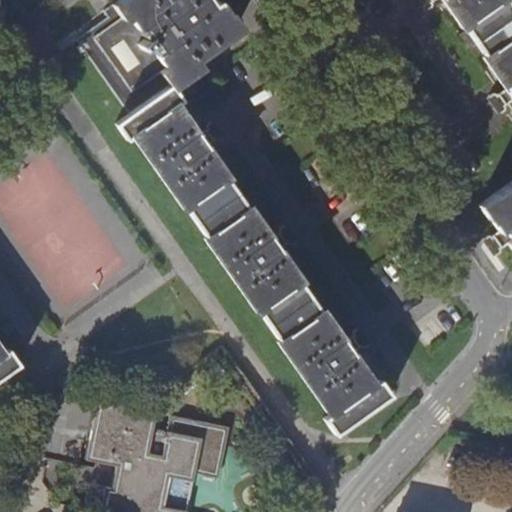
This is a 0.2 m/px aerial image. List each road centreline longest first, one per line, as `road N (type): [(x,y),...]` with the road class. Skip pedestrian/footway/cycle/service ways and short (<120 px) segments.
road 1 (residential): [(491,312),(273,0)]
road 2 (residential): [(347,511),(479,352),(491,334),(491,312)]
